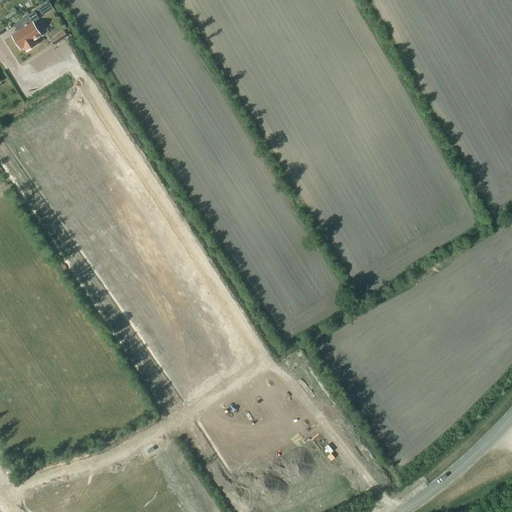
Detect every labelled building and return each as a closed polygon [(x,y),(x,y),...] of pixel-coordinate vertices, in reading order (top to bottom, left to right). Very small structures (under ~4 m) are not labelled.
[(18,31),(12,35),(21,49),(24,46),(27,51),(37,44),(34,40),(42,35),(33,22),(39,18),(34,11),(21,20),(25,27),(18,31)] [(65,31),(58,35),(58,37),(61,40),(68,36),(67,35),(65,31)] [(173,295),(182,309),(202,296),(193,282),(176,293),(170,284),(172,283),(172,282),(164,287),(170,297),(173,295)] [(210,309),(191,321),(199,334),(203,331),(208,338),(219,331),(214,324),(218,321),(210,309)] [(165,350),(160,343),(155,335),(147,340),(156,355),(165,350)] [(214,374),(238,358),(229,344),(218,351),(214,345),(203,352),(207,358),(205,360),(214,374)]
